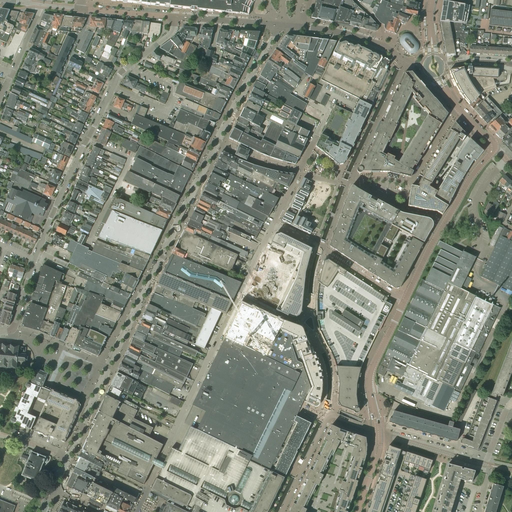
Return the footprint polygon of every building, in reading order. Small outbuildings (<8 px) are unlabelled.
[(170,0),(170,5),(169,6),(192,9),(192,5),(194,6),(195,6),(197,6),(197,7),(197,8),(197,9),(227,13),(227,11),(232,12),(231,13),(238,14),(239,15),(240,15),(240,14),(243,14),(243,12),(247,13),(249,13),(249,12),(250,12),(250,10),(250,9),(251,9),(251,8),(251,7),(251,6),(252,3),(253,4),(253,3),(254,3),(253,2),(254,0),(255,0),(256,0),(255,0),(170,0)] [(317,0),(311,18),(317,19),(321,20),(322,20),(333,22),(334,22),(342,0),(317,0)] [(353,14),(358,6),(357,6),(351,0),(342,0),(334,22),(349,25),(353,14)] [(408,8),(418,10),(419,3),(403,0),(402,6),(408,8)] [(441,12),(440,22),(462,24),(466,24),(468,16),(466,16),(466,14),(468,14),(469,5),(453,3),(443,1),(442,10),(444,10),(444,12),(441,12)] [(417,14),(418,10),(408,8),(402,6),(390,3),(388,2),(387,7),(393,9),(394,10),(397,11),(410,16),(412,14),(416,15),(417,14)] [(392,14),(393,12),(394,10),(393,9),(387,7),(384,7),(379,4),(377,3),(372,11),(375,15),(374,16),(380,23),(384,25),(384,27),(385,28),(386,30),(385,31),(395,34),(396,34),(400,23),(400,21),(392,18),(393,15),(392,14)] [(353,14),(349,25),(359,28),(365,29),(376,32),(377,31),(378,26),(377,25),(370,17),(363,11),(358,6),(353,14)] [(15,22),(19,12),(1,9),(0,10),(0,40),(6,43),(13,26),(7,23),(8,21),(5,20),(6,18),(15,22)] [(410,16),(397,11),(394,10),(393,12),(395,13),(395,14),(397,15),(397,16),(400,17),(400,16),(403,18),(402,19),(407,21),(407,20),(410,16)] [(406,23),(407,21),(402,19),(403,18),(400,16),(400,17),(397,16),(397,15),(395,14),(395,13),(393,12),(392,14),(393,15),(392,18),(400,21),(400,23),(403,24),(405,24),(406,23)] [(16,30),(20,32),(21,29),(28,14),(23,13),(20,23),(19,23),(16,30)] [(32,14),(28,14),(21,29),(20,32),(25,34),(34,14),(32,14)] [(54,16),(43,14),(40,22),(46,25),(44,30),(43,31),(47,32),(49,28),(50,28),(54,16)] [(60,26),(63,16),(54,15),(54,16),(50,28),(49,28),(47,32),(47,33),(50,34),(52,31),(56,33),(57,30),(59,26),(60,26)] [(69,17),(64,17),(61,27),(59,31),(64,32),(64,27),(68,28),(69,17)] [(75,31),(80,32),(80,29),(82,29),(86,19),(74,18),(73,28),(76,29),(75,31)] [(91,18),(90,21),(89,27),(87,26),(77,50),(84,54),(93,34),(95,34),(97,28),(97,23),(96,23),(97,19),(91,18)] [(102,29),(105,29),(106,19),(102,19),(99,34),(98,34),(97,36),(99,37),(101,34),(102,30),(101,30),(102,29)] [(115,20),(107,19),(106,29),(110,29),(105,39),(108,40),(108,41),(111,32),(116,20),(115,20)] [(116,20),(111,32),(108,41),(106,45),(112,47),(113,48),(119,35),(123,24),(122,24),(123,21),(116,20)] [(122,38),(123,39),(126,32),(129,24),(130,22),(125,21),(125,22),(125,24),(123,29),(125,30),(122,38)] [(126,32),(123,39),(126,40),(129,31),(131,32),(141,33),(143,22),(135,21),(134,22),(133,22),(132,22),(131,22),(130,22),(129,24),(126,32)] [(144,35),(148,35),(149,24),(149,23),(143,22),(141,33),(137,43),(138,43),(140,44),(144,35)] [(462,31),(462,24),(440,22),(444,41),(444,42),(445,47),(445,48),(446,52),(446,53),(446,52),(446,56),(447,57),(451,57),(455,56),(464,55),(466,52),(464,50),(466,47),(464,45),(468,39),(469,31),(462,31)] [(161,24),(149,23),(149,24),(148,35),(148,37),(153,38),(153,34),(157,34),(160,35),(161,24)] [(43,31),(44,30),(36,27),(36,28),(35,28),(29,43),(40,47),(42,43),(47,33),(47,32),(43,31)] [(176,36),(184,47),(186,42),(186,39),(185,39),(187,34),(189,35),(190,35),(191,28),(185,27),(183,27),(178,34),(178,35),(176,36)] [(186,42),(184,47),(181,52),(185,54),(190,44),(193,39),(192,39),(193,39),(193,38),(194,38),(194,36),(196,37),(197,28),(191,28),(190,35),(189,35),(187,34),(185,39),(186,39),(186,42)] [(200,50),(201,48),(206,38),(207,29),(201,29),(200,33),(199,37),(200,38),(200,41),(201,41),(200,43),(199,43),(199,46),(197,48),(200,50)] [(207,29),(206,38),(201,48),(207,51),(205,58),(208,59),(211,51),(210,50),(210,51),(209,51),(213,32),(213,30),(213,29),(207,29)] [(227,32),(227,31),(219,30),(216,46),(220,47),(224,39),(227,32)] [(227,31),(227,32),(224,39),(220,47),(225,49),(227,45),(228,45),(229,42),(228,41),(232,34),(232,31),(227,30),(227,31)] [(233,31),(230,42),(236,44),(237,45),(241,32),(233,31)] [(255,46),(257,42),(245,39),(246,36),(242,35),(243,32),(241,31),(241,32),(237,45),(238,45),(244,46),(254,49),(255,46)] [(259,33),(243,32),(242,35),(246,36),(245,39),(257,42),(259,33)] [(47,33),(42,43),(46,45),(51,35),(50,34),(47,33)] [(287,35),(277,48),(294,61),(293,63),(304,71),(307,67),(297,61),(301,50),(297,48),(293,45),(297,37),(294,36),(287,35)] [(417,46),(417,45),(410,37),(409,36),(408,36),(408,35),(407,35),(406,35),(405,35),(404,36),(403,36),(403,37),(402,37),(402,38),(401,39),(401,40),(401,41),(401,42),(402,43),(408,50),(408,51),(409,52),(410,52),(412,52),(413,52),(414,52),(415,51),(416,50),(417,49),(417,48),(417,47),(417,46)] [(74,40),(67,36),(52,70),(59,74),(74,40)] [(96,48),(100,38),(99,37),(97,36),(96,36),(91,46),(96,48)] [(170,40),(181,52),(184,47),(176,36),(170,40)] [(297,37),(293,45),(297,48),(301,50),(297,61),(307,67),(310,60),(306,59),(305,59),(305,51),(307,51),(307,52),(311,38),(307,38),(297,37)] [(306,59),(310,60),(312,56),(315,48),(318,39),(312,38),(311,38),(307,52),(307,55),(306,59)] [(304,71),(304,72),(312,77),(315,71),(316,68),(317,66),(320,60),(316,58),(315,58),(320,47),(323,40),(319,39),(318,39),(315,48),(312,56),(310,60),(307,67),(304,71)] [(185,54),(181,52),(170,40),(160,48),(178,58),(183,61),(184,58),(186,54),(185,54)] [(320,47),(315,58),(316,58),(317,56),(320,57),(328,41),(328,40),(327,40),(324,40),(323,40),(320,47)] [(317,66),(316,68),(322,71),(323,71),(324,68),(327,62),(337,42),(329,40),(329,42),(322,58),(321,58),(320,60),(317,66)] [(230,42),(229,42),(228,45),(235,48),(234,49),(237,51),(242,53),(250,57),(254,49),(244,46),(238,45),(237,45),(236,44),(230,42)] [(328,66),(321,80),(361,100),(365,93),(371,83),(384,59),(382,58),(382,57),(375,53),(373,54),(371,53),(370,51),(364,48),(362,48),(357,45),(355,46),(351,44),(350,45),(344,42),(343,43),(342,42),(342,44),(338,42),(327,66),(328,66)] [(179,69),(185,71),(197,47),(191,44),(186,54),(184,58),(183,61),(178,58),(177,61),(174,67),(179,69)] [(106,45),(104,49),(104,51),(110,54),(111,51),(110,51),(112,47),(106,45)] [(235,48),(228,45),(227,45),(225,49),(224,51),(231,54),(232,54),(237,57),(240,59),(248,62),(250,57),(242,53),(237,51),(234,49),(235,48)] [(28,54),(29,54),(40,59),(44,61),(45,57),(46,55),(31,48),(28,54)] [(108,60),(111,62),(115,55),(118,50),(114,48),(110,55),(111,55),(108,60)] [(275,50),(272,55),(285,63),(284,64),(285,65),(284,67),(288,70),(300,80),(304,72),(304,71),(293,63),(294,61),(277,48),(275,50)] [(156,51),(151,54),(154,59),(174,67),(177,61),(158,53),(156,51)] [(240,66),(245,67),(247,64),(248,62),(240,59),(237,57),(232,54),(231,54),(224,51),(220,58),(221,59),(239,67),(240,66)] [(56,61),(57,57),(48,53),(47,57),(56,61)] [(26,59),(38,64),(40,59),(29,54),(28,56),(27,56),(26,59)] [(272,55),(270,59),(284,67),(285,65),(284,64),(285,63),(272,55)] [(45,57),(44,61),(43,62),(49,65),(52,60),(45,57)] [(71,58),(68,65),(80,70),(83,63),(71,58)] [(365,93),(361,100),(371,105),(375,97),(377,93),(378,93),(378,92),(378,91),(378,89),(386,73),(385,73),(386,69),(387,70),(387,69),(386,66),(389,61),(385,58),(384,58),(384,59),(371,83),(365,93)] [(37,66),(38,64),(26,59),(25,61),(25,63),(32,66),(35,68),(36,65),(37,66)] [(238,80),(242,73),(240,72),(219,63),(219,64),(208,59),(206,64),(219,70),(227,74),(231,76),(238,80)] [(221,59),(219,63),(240,72),(242,73),(244,70),(245,67),(240,66),(239,67),(221,59)] [(270,59),(265,67),(277,75),(294,88),(295,89),(300,80),(288,70),(284,67),(270,59)] [(111,70),(105,66),(105,65),(100,62),(98,65),(97,65),(96,67),(97,68),(101,70),(101,69),(105,71),(104,72),(109,74),(110,72),(111,73),(112,70),(111,70)] [(23,66),(22,69),(26,70),(26,71),(30,73),(32,70),(31,70),(32,66),(25,63),(25,64),(24,64),(23,65),(23,66)] [(218,78),(219,78),(223,81),(235,86),(237,82),(238,80),(231,76),(227,74),(219,70),(206,64),(203,70),(212,75),(218,78)] [(265,67),(263,71),(277,81),(278,81),(292,91),(294,88),(277,75),(265,67)] [(464,67),(457,69),(457,70),(456,71),(454,73),(453,75),(453,77),(453,80),(456,86),(460,93),(467,102),(468,101),(470,105),(482,93),(496,88),(493,79),(497,79),(498,69),(468,67),(468,68),(465,70),(464,67)] [(105,76),(107,78),(109,74),(104,72),(105,71),(101,69),(101,70),(97,68),(95,71),(99,73),(98,76),(104,79),(105,76)] [(200,77),(185,71),(179,69),(177,75),(202,84),(204,79),(200,77)] [(29,74),(21,70),(18,77),(26,80),(29,74)] [(209,81),(212,75),(203,70),(202,70),(200,77),(204,79),(209,81)] [(263,71),(260,76),(269,82),(270,82),(275,85),(277,87),(290,94),(292,91),(278,81),(277,81),(263,71)] [(90,72),(88,75),(104,83),(106,81),(90,72)] [(359,168),(359,170),(360,172),(362,172),(389,172),(407,177),(412,175),(413,172),(412,171),(415,166),(416,166),(448,114),(412,72),(404,73),(359,167),(359,168)] [(216,83),(218,78),(212,75),(209,81),(216,83)] [(50,83),(53,84),(56,86),(59,79),(55,76),(54,76),(50,83)] [(260,76),(257,82),(275,92),(299,105),(304,109),(307,104),(290,94),(277,87),(275,85),(270,82),(269,82),(260,76)] [(127,77),(125,81),(136,86),(139,87),(142,88),(146,90),(147,88),(136,83),(137,81),(127,77)] [(27,86),(29,83),(18,78),(15,84),(23,88),(24,85),(27,86)] [(231,88),(233,89),(235,86),(223,81),(219,78),(218,80),(219,81),(218,83),(231,88)] [(95,83),(94,85),(101,89),(103,86),(102,86),(103,84),(93,79),(91,81),(95,83)] [(230,89),(216,83),(209,81),(204,79),(202,84),(208,87),(214,89),(217,90),(217,89),(230,96),(233,90),(230,89)] [(74,85),(77,86),(85,90),(87,87),(76,81),(74,85)] [(136,86),(125,81),(124,84),(144,93),(146,90),(142,88),(139,87),(136,86)] [(226,103),(226,102),(213,96),(208,93),(180,82),(179,84),(175,93),(181,96),(182,96),(221,114),(221,112),(223,109),(224,108),(224,107),(226,103)] [(257,82),(254,88),(263,93),(267,95),(270,96),(277,100),(299,112),(302,113),(304,109),(299,105),(275,92),(257,82)] [(309,84),(303,96),(309,99),(315,87),(309,84)] [(314,101),(321,87),(317,84),(309,99),(314,101)] [(101,89),(94,85),(92,88),(89,86),(88,89),(98,94),(99,91),(100,92),(101,89)] [(21,90),(14,87),(11,92),(24,98),(47,108),(50,102),(22,89),(21,90)] [(213,96),(226,102),(230,96),(217,89),(217,90),(214,89),(208,87),(209,90),(208,93),(213,96)] [(252,91),(251,94),(269,102),(269,103),(274,105),(282,109),(282,110),(296,117),(300,118),(302,113),(299,112),(277,100),(270,96),(267,95),(263,93),(254,88),(254,89),(253,89),(252,90),(252,91)] [(84,94),(85,94),(84,96),(95,102),(97,98),(91,94),(88,93),(85,93),(84,94)] [(484,95),(482,93),(470,106),(474,110),(485,98),(483,96),(484,95)] [(18,97),(11,94),(8,100),(18,104),(20,105),(29,109),(31,106),(24,103),(17,100),(18,97)] [(251,94),(248,100),(266,109),(266,110),(287,121),(296,125),(300,118),(296,117),(282,110),(282,109),(274,105),(269,103),(269,102),(251,94)] [(319,104),(324,107),(329,97),(324,94),(319,104)] [(84,101),(93,106),(95,102),(84,96),(83,98),(85,99),(84,101)] [(114,105),(114,107),(121,110),(122,108),(126,109),(130,111),(132,106),(124,103),(125,101),(117,98),(117,100),(116,99),(114,105)] [(493,110),(496,107),(487,98),(474,110),(482,118),(487,115),(493,110)] [(219,117),(220,115),(208,110),(208,109),(185,99),(182,105),(191,109),(202,113),(217,120),(219,117)] [(16,109),(17,107),(19,108),(20,105),(18,104),(13,102),(8,100),(6,106),(13,109),(14,108),(16,109)] [(347,158),(351,150),(372,106),(359,100),(359,101),(357,105),(354,110),(353,114),(352,113),(335,105),(316,147),(339,165),(344,164),(347,158)] [(79,104),(91,110),(93,106),(84,101),(83,103),(80,101),(79,104)] [(248,101),(244,108),(256,114),(264,118),(265,118),(271,121),(271,122),(284,128),(288,130),(303,138),(306,139),(309,132),(296,126),(296,125),(287,121),(266,110),(265,110),(248,101)] [(80,109),(83,111),(89,114),(91,110),(79,104),(78,105),(81,107),(80,109)] [(182,105),(182,106),(180,110),(185,112),(195,116),(203,119),(215,124),(217,120),(202,113),(191,109),(182,105)] [(137,115),(144,118),(148,109),(141,106),(141,107),(138,115),(137,115)] [(43,107),(40,113),(46,115),(48,110),(43,107)] [(5,108),(3,114),(10,117),(11,114),(16,116),(15,118),(26,122),(27,118),(17,113),(8,109),(5,108)] [(242,113),(240,117),(252,123),(259,127),(261,123),(264,118),(256,114),(244,108),(242,113)] [(17,113),(27,118),(30,119),(31,115),(25,112),(19,110),(17,113)] [(87,116),(88,114),(79,110),(78,113),(71,110),(70,111),(72,112),(74,113),(87,119),(88,116),(87,116)] [(214,126),(215,124),(203,119),(195,116),(185,112),(180,110),(178,115),(185,117),(199,123),(213,129),(213,127),(214,126)] [(482,118),(487,124),(491,120),(493,121),(501,113),(500,112),(497,114),(493,110),(487,115),(482,118)] [(78,120),(84,123),(85,121),(85,122),(87,119),(74,113),(72,112),(70,115),(76,117),(75,118),(78,120)] [(3,114),(1,119),(12,124),(14,119),(10,117),(3,114)] [(107,118),(121,125),(122,123),(132,128),(133,125),(131,125),(109,114),(107,118)] [(135,114),(132,123),(131,125),(133,125),(143,130),(148,132),(168,141),(179,147),(180,147),(188,151),(190,147),(201,152),(205,144),(205,142),(202,141),(194,137),(193,138),(185,134),(185,135),(173,130),(144,118),(137,115),(138,115),(135,114)] [(502,114),(500,116),(489,126),(493,131),(496,128),(495,127),(503,120),(505,118),(502,114)] [(169,126),(174,129),(176,122),(184,125),(185,124),(187,125),(188,124),(202,130),(203,131),(210,134),(213,129),(199,123),(185,117),(178,115),(176,119),(173,118),(169,126)] [(263,130),(264,129),(259,127),(252,123),(240,117),(237,122),(261,134),(263,130)] [(510,121),(509,120),(507,118),(504,121),(503,120),(495,127),(496,128),(493,131),(495,133),(505,125),(506,123),(507,124),(510,121)] [(105,121),(104,124),(122,132),(123,130),(117,127),(118,125),(114,123),(107,120),(106,122),(105,121)] [(204,140),(207,142),(210,135),(210,134),(203,131),(202,130),(188,124),(187,125),(185,124),(184,125),(176,122),(174,129),(173,130),(185,135),(185,134),(186,133),(204,140)] [(234,129),(229,138),(259,153),(270,157),(287,163),(296,165),(296,164),(298,159),(274,148),(280,136),(284,128),(271,122),(264,136),(262,140),(261,142),(234,128),(234,129)] [(234,128),(261,142),(262,140),(264,136),(261,134),(237,122),(234,128)] [(411,186),(408,206),(414,207),(424,210),(437,211),(442,215),(448,206),(458,186),(473,161),(475,162),(483,152),(483,151),(470,139),(461,152),(455,163),(456,164),(454,166),(453,166),(437,192),(429,187),(430,184),(431,184),(435,178),(436,178),(455,147),(454,147),(455,146),(459,148),(463,142),(466,137),(467,135),(455,122),(425,170),(421,179),(417,187),(411,186)] [(73,131),(79,134),(80,133),(81,132),(81,131),(81,129),(69,124),(68,123),(67,125),(67,126),(69,127),(69,126),(71,127),(70,129),(73,131)] [(501,139),(505,135),(505,134),(509,129),(506,126),(507,124),(506,123),(505,125),(495,133),(501,139)] [(121,135),(122,132),(104,124),(103,126),(104,126),(103,128),(110,132),(111,129),(121,135)] [(109,137),(111,132),(102,128),(100,132),(104,134),(109,137)] [(280,136),(274,148),(298,159),(299,159),(299,158),(305,147),(305,146),(308,140),(306,139),(303,138),(288,130),(284,128),(280,136)] [(63,134),(65,135),(77,140),(77,138),(78,139),(79,136),(78,136),(79,136),(65,129),(64,132),(63,134)] [(100,132),(98,137),(107,141),(109,137),(104,134),(100,132)] [(511,132),(503,141),(509,147),(511,150),(511,132)] [(35,134),(32,139),(33,139),(32,142),(37,144),(46,148),(48,149),(50,146),(52,142),(35,134)] [(68,142),(74,145),(75,144),(76,143),(76,142),(77,140),(65,135),(64,136),(69,139),(68,142)] [(107,141),(98,137),(96,141),(104,146),(107,141)] [(132,137),(130,142),(136,145),(139,140),(132,137)] [(143,147),(146,140),(141,138),(138,144),(143,147)] [(121,147),(135,153),(138,146),(137,145),(136,145),(130,142),(124,139),(121,147)] [(143,147),(189,170),(192,171),(196,162),(165,147),(151,140),(150,142),(146,140),(143,147)] [(62,144),(64,145),(62,148),(71,152),(74,147),(65,143),(63,142),(62,144)] [(165,147),(166,147),(196,162),(199,156),(188,151),(180,147),(179,147),(178,148),(174,147),(174,145),(167,142),(165,147)] [(92,151),(103,155),(104,151),(94,146),(92,151)] [(166,190),(180,196),(186,183),(191,172),(189,171),(155,155),(155,154),(140,146),(136,154),(134,158),(133,160),(135,161),(134,163),(130,173),(166,190)] [(239,146),(237,150),(239,151),(236,156),(247,161),(249,157),(248,156),(250,151),(239,146)] [(188,151),(199,156),(201,152),(190,147),(188,151)] [(58,152),(60,153),(69,157),(71,152),(62,148),(61,151),(59,151),(58,152)] [(90,155),(97,158),(97,156),(107,160),(108,158),(103,155),(92,151),(90,155)] [(222,151),(218,161),(252,178),(274,190),(275,190),(279,192),(280,193),(281,191),(279,190),(276,188),(277,186),(281,187),(282,187),(283,185),(237,163),(239,159),(223,151),(222,151)] [(52,161),(65,167),(69,158),(58,154),(55,160),(53,159),(52,161)] [(112,154),(109,159),(124,165),(126,160),(112,154)] [(97,158),(90,155),(88,159),(99,163),(101,164),(103,160),(99,158),(97,158)] [(99,163),(88,159),(86,163),(96,167),(97,168),(99,163)] [(239,159),(237,163),(283,185),(288,188),(295,174),(278,172),(266,169),(253,165),(239,160),(239,159)] [(56,168),(63,171),(65,167),(52,161),(51,163),(57,166),(56,168)] [(216,164),(215,167),(224,171),(237,178),(237,177),(242,180),(243,176),(247,178),(245,182),(249,184),(252,178),(218,161),(216,164)] [(96,169),(96,167),(86,163),(85,167),(98,173),(99,171),(96,169)] [(92,175),(93,173),(99,176),(100,174),(98,173),(85,167),(83,171),(92,175)] [(215,167),(212,173),(221,177),(230,181),(228,185),(230,186),(231,187),(248,195),(264,203),(274,208),(279,198),(272,195),(269,194),(249,184),(245,182),(242,180),(237,177),(237,178),(224,171),(215,167)] [(20,169),(17,176),(31,182),(33,179),(35,180),(36,177),(20,169)] [(49,171),(48,174),(59,179),(60,176),(61,176),(61,175),(61,174),(61,173),(55,170),(53,169),(51,172),(49,171)] [(92,175),(83,171),(81,175),(90,179),(95,181),(96,179),(91,177),(92,175)] [(166,190),(130,173),(128,172),(123,182),(125,183),(134,186),(134,187),(152,194),(162,198),(163,198),(163,197),(177,203),(179,198),(180,196),(166,190)] [(208,182),(225,190),(233,195),(235,196),(238,198),(239,196),(246,200),(248,195),(231,187),(230,186),(228,185),(230,181),(221,177),(212,173),(210,178),(208,182)] [(47,180),(50,182),(56,184),(57,183),(58,182),(58,181),(59,179),(48,174),(47,176),(49,177),(47,180)] [(81,175),(79,179),(88,183),(89,181),(91,182),(91,183),(96,185),(97,182),(95,181),(90,179),(81,175)] [(28,190),(31,182),(17,176),(14,183),(28,190)] [(500,185),(501,187),(508,179),(504,176),(501,179),(499,182),(501,184),(500,185)] [(252,178),(249,184),(269,194),(272,195),(275,190),(274,190),(252,178)] [(303,178),(282,221),(310,235),(314,227),(311,225),(311,224),(306,221),(307,220),(303,218),(302,218),(302,219),(297,216),(302,207),(304,202),(303,201),(305,196),(307,197),(309,192),(308,192),(310,187),(309,186),(311,182),(304,178),(303,178)] [(511,182),(508,179),(501,187),(503,189),(504,187),(507,189),(511,183),(511,182)] [(109,194),(103,191),(82,182),(79,180),(77,183),(74,188),(83,192),(83,193),(105,203),(105,204),(109,194)] [(112,189),(113,186),(114,185),(105,181),(103,185),(112,189)] [(206,186),(206,187),(218,192),(222,195),(223,194),(231,198),(233,195),(225,190),(208,182),(206,186)] [(40,183),(38,186),(39,186),(53,193),(53,191),(54,191),(55,189),(54,188),(55,188),(48,185),(47,186),(42,184),(40,183)] [(125,183),(122,189),(131,193),(134,187),(134,186),(125,183)] [(43,194),(51,197),(52,196),(52,195),(52,194),(53,193),(39,186),(38,186),(37,189),(44,192),(43,194)] [(112,189),(105,186),(103,191),(109,194),(112,189)] [(336,229),(329,246),(347,258),(372,274),(395,289),(400,287),(406,276),(408,273),(409,272),(412,265),(415,258),(423,244),(421,243),(422,242),(424,243),(429,233),(431,230),(432,229),(432,228),(432,227),(432,226),(432,225),(432,224),(431,223),(430,222),(430,221),(429,221),(428,220),(427,220),(404,214),(403,213),(402,213),(401,213),(400,213),(399,212),(387,205),(378,200),(369,196),(357,189),(354,187),(354,186),(353,186),(352,186),(351,187),(351,188),(347,197),(338,222),(336,229)] [(204,191),(203,191),(203,193),(262,222),(263,223),(266,217),(268,218),(268,217),(247,206),(237,201),(233,199),(231,198),(223,194),(222,195),(218,192),(206,187),(204,187),(205,188),(204,191)] [(32,212),(42,217),(48,202),(23,191),(22,193),(11,189),(5,201),(8,202),(16,206),(13,213),(14,214),(13,215),(30,222),(32,217),(30,216),(32,212)] [(103,207),(105,203),(83,193),(82,195),(80,194),(80,192),(74,190),(73,193),(74,194),(72,199),(79,203),(81,199),(83,200),(83,199),(103,207)] [(202,194),(201,198),(213,204),(247,221),(261,228),(261,227),(260,227),(262,222),(203,193),(202,194)] [(152,195),(150,199),(174,209),(176,204),(173,203),(163,199),(162,200),(152,195)] [(238,198),(237,201),(247,206),(268,217),(269,215),(267,215),(271,207),(273,208),(274,208),(264,203),(248,195),(246,200),(239,196),(238,198)] [(165,225),(166,224),(168,220),(149,212),(144,210),(141,209),(114,197),(108,209),(117,213),(152,227),(160,230),(163,231),(163,230),(165,225)] [(168,220),(172,213),(158,207),(148,202),(148,201),(150,198),(146,197),(141,209),(144,210),(149,212),(168,220)] [(198,203),(209,209),(219,214),(258,233),(258,232),(260,228),(261,228),(247,221),(213,204),(201,198),(200,198),(200,199),(198,203)] [(172,213),(174,209),(150,199),(149,201),(148,201),(148,202),(158,207),(172,213)] [(68,203),(67,205),(76,209),(82,211),(82,210),(81,209),(82,207),(78,205),(74,203),(74,204),(69,202),(69,203),(68,203)] [(194,211),(194,212),(204,217),(209,219),(216,222),(225,226),(227,227),(251,238),(255,240),(256,238),(258,233),(219,214),(209,209),(198,203),(197,205),(194,211)] [(76,209),(67,205),(66,208),(67,208),(66,209),(71,211),(71,212),(75,214),(75,211),(80,214),(80,215),(83,216),(85,213),(82,211),(76,209)] [(87,214),(89,215),(96,218),(98,213),(90,209),(87,214)] [(108,209),(102,223),(105,224),(140,239),(143,240),(144,241),(156,245),(157,241),(162,232),(163,231),(160,230),(152,227),(117,213),(114,212),(108,209)] [(66,214),(65,213),(64,214),(63,215),(62,217),(70,220),(72,221),(74,219),(77,220),(77,219),(80,221),(82,218),(73,214),(73,215),(67,212),(66,214)] [(191,219),(190,220),(201,224),(222,234),(223,234),(224,232),(220,230),(220,228),(223,229),(225,226),(216,222),(209,219),(204,217),(194,212),(190,219),(191,219)] [(501,212),(497,219),(503,222),(506,215),(501,212)] [(96,218),(89,215),(86,220),(94,223),(96,218)] [(72,225),(69,223),(70,220),(62,217),(61,219),(61,221),(63,222),(62,223),(68,226),(68,227),(72,229),(75,230),(76,228),(73,227),(71,226),(72,225)] [(187,225),(207,233),(211,235),(216,238),(217,237),(220,238),(222,234),(201,224),(190,220),(190,219),(187,225)] [(87,221),(87,222),(86,225),(85,227),(90,230),(91,228),(93,224),(87,221)] [(13,234),(16,226),(14,225),(15,224),(11,222),(11,224),(8,223),(5,230),(13,234)] [(156,245),(144,241),(143,240),(140,239),(139,238),(105,224),(102,223),(98,230),(95,237),(106,241),(107,239),(151,256),(152,252),(156,245)] [(57,228),(56,230),(57,231),(65,234),(66,231),(72,234),(74,231),(68,228),(60,224),(58,228),(57,228)] [(185,230),(184,230),(194,235),(197,237),(208,241),(216,245),(238,255),(245,258),(246,257),(245,256),(246,254),(247,253),(248,253),(245,251),(211,235),(207,233),(187,225),(186,225),(186,226),(187,226),(185,230)] [(21,238),(25,230),(22,229),(23,227),(20,226),(19,228),(16,226),(13,234),(21,238)] [(225,226),(223,229),(249,242),(251,238),(227,227),(225,226)] [(498,226),(489,245),(494,247),(503,228),(498,226)] [(85,227),(82,233),(87,236),(90,230),(85,227)] [(25,230),(21,238),(30,242),(33,234),(31,233),(31,231),(28,230),(27,231),(25,230)] [(184,230),(180,239),(223,259),(234,263),(236,260),(236,259),(238,255),(216,245),(208,241),(197,237),(194,235),(184,230)] [(80,236),(77,242),(83,245),(87,236),(82,233),(81,234),(80,236)] [(30,242),(35,244),(39,236),(38,236),(39,235),(38,234),(37,236),(33,234),(30,242)] [(275,236),(271,243),(284,249),(285,245),(287,246),(292,249),(294,249),(299,252),(300,253),(302,254),(301,258),(296,276),(279,311),(280,312),(281,312),(284,314),(292,318),(296,318),(299,316),(301,313),(301,312),(302,311),(302,306),(302,304),(303,300),(303,298),(303,293),(304,292),(304,287),(304,286),(305,279),(305,277),(306,273),(307,266),(308,265),(309,260),(311,254),(311,252),(312,249),(302,244),(300,243),(294,240),(290,238),(289,238),(281,234),(275,236)] [(53,237),(52,239),(64,244),(63,247),(67,248),(69,244),(65,242),(61,240),(62,238),(55,235),(54,237),(53,237)] [(502,237),(500,236),(480,277),(511,291),(511,241),(509,240),(506,239),(502,237)] [(66,251),(67,248),(63,247),(64,244),(52,239),(51,241),(52,241),(51,244),(66,251)] [(180,239),(175,248),(190,255),(204,261),(231,271),(234,263),(223,259),(180,239)] [(117,269),(120,264),(92,252),(91,255),(87,254),(88,250),(89,249),(71,240),(69,244),(67,248),(66,251),(73,254),(69,263),(80,268),(82,264),(110,278),(113,272),(119,275),(121,271),(117,269)] [(94,246),(92,252),(120,264),(120,263),(142,272),(148,261),(117,249),(97,240),(94,246)] [(387,352),(377,373),(384,377),(386,371),(393,375),(394,373),(405,378),(402,384),(400,383),(401,382),(397,380),(394,388),(444,412),(455,389),(460,392),(472,367),(470,366),(476,353),(478,354),(498,313),(498,314),(501,308),(461,289),(462,286),(467,288),(469,283),(465,280),(476,258),(470,255),(458,249),(454,247),(441,241),(440,240),(436,246),(441,249),(425,281),(422,280),(396,333),(387,352)] [(117,249),(148,261),(150,256),(140,252),(136,251),(133,250),(129,248),(125,247),(119,245),(117,249)] [(270,245),(246,296),(276,310),(277,308),(284,294),(270,287),(286,253),(270,245)] [(175,248),(172,254),(180,258),(181,258),(181,257),(202,266),(204,261),(190,255),(175,248)] [(431,249),(422,268),(430,272),(438,253),(431,249)] [(164,272),(163,272),(175,277),(232,301),(234,298),(235,295),(236,294),(237,291),(241,283),(202,266),(181,257),(181,258),(180,258),(172,254),(172,255),(171,257),(170,259),(169,260),(171,261),(169,265),(167,264),(164,272)] [(67,268),(69,263),(55,257),(53,261),(67,268)] [(318,292),(317,301),(317,310),(317,313),(317,315),(317,320),(320,331),(326,345),(331,352),(334,360),(336,366),(336,368),(339,383),(339,394),(338,402),(341,407),(354,411),(354,412),(355,413),(356,413),(357,413),(358,413),(359,412),(359,411),(359,409),(358,408),(356,395),(357,384),(360,372),(361,368),(364,360),(376,336),(378,331),(379,331),(392,305),(386,302),(388,299),(346,272),(328,260),(324,261),(324,262),(323,266),(321,274),(319,283),(318,292)] [(138,280),(142,272),(120,263),(120,264),(117,269),(121,271),(126,273),(129,275),(138,280)] [(133,290),(133,289),(126,286),(121,283),(110,278),(82,264),(80,268),(79,269),(85,272),(84,273),(92,277),(119,290),(131,295),(133,290)] [(22,279),(25,269),(22,268),(23,266),(21,265),(17,275),(16,277),(22,279)] [(33,293),(31,301),(38,303),(39,302),(41,303),(41,304),(46,306),(51,293),(55,281),(59,283),(59,282),(62,283),(64,276),(62,275),(62,274),(47,266),(43,265),(39,276),(41,277),(39,285),(34,283),(32,291),(35,292),(34,293),(33,293)] [(126,273),(121,271),(119,275),(113,272),(110,278),(121,283),(126,286),(133,289),(138,280),(129,275),(126,273)] [(163,272),(157,286),(195,302),(209,307),(211,308),(216,311),(221,313),(226,315),(226,314),(225,313),(226,310),(228,309),(227,308),(229,304),(231,304),(231,302),(232,302),(232,301),(175,277),(163,272)] [(129,298),(131,295),(119,290),(92,277),(91,278),(80,273),(78,277),(87,281),(108,290),(108,289),(129,298)] [(284,294),(277,308),(280,309),(294,280),(293,279),(292,281),(291,280),(284,294)] [(124,306),(129,298),(108,289),(108,290),(87,281),(83,290),(89,292),(104,297),(124,306)] [(47,309),(39,331),(49,336),(56,317),(59,308),(59,307),(67,286),(57,282),(47,309)] [(154,293),(163,297),(163,296),(177,302),(193,308),(195,302),(157,286),(154,292),(154,293)] [(2,312),(0,316),(0,325),(3,326),(3,324),(8,325),(9,325),(12,315),(11,315),(16,300),(15,300),(17,295),(8,292),(7,297),(4,296),(2,297),(1,300),(2,301),(5,302),(2,312)] [(93,320),(96,314),(101,304),(104,297),(89,292),(81,308),(64,342),(74,346),(88,318),(93,320)] [(149,304),(170,314),(196,326),(201,316),(204,317),(205,318),(206,318),(205,317),(206,314),(193,308),(177,302),(163,296),(163,297),(154,293),(149,304)] [(124,306),(104,297),(101,304),(121,312),(124,306)] [(39,331),(47,309),(31,303),(29,307),(28,307),(22,326),(32,329),(32,330),(32,329),(39,331)] [(121,312),(101,304),(96,314),(116,323),(117,320),(118,319),(121,313),(121,312)] [(149,304),(147,309),(168,319),(189,329),(198,333),(200,328),(196,326),(170,314),(149,304)] [(241,305),(226,337),(294,370),(303,367),(302,364),(297,361),(292,346),(292,347),(291,344),(293,344),(292,341),(293,341),(303,337),(304,337),(303,332),(299,328),(290,325),(290,323),(284,321),(283,323),(253,308),(253,309),(242,304),(241,305)] [(59,340),(64,342),(81,308),(74,305),(72,311),(67,322),(59,340)] [(55,338),(59,327),(66,310),(59,307),(59,308),(56,317),(49,336),(49,335),(50,336),(51,336),(53,337),(54,338),(55,338)] [(196,339),(194,344),(202,348),(204,349),(207,344),(209,338),(211,333),(217,322),(221,313),(216,311),(211,308),(209,307),(206,314),(205,317),(206,318),(205,318),(204,317),(201,316),(196,326),(200,328),(198,333),(195,338),(196,339)] [(144,314),(163,323),(165,324),(186,334),(195,338),(198,333),(189,329),(168,319),(147,309),(144,314)] [(93,320),(89,328),(104,334),(105,334),(109,337),(113,329),(113,328),(115,323),(116,323),(96,314),(93,320)] [(141,320),(161,329),(181,338),(184,340),(186,334),(165,324),(163,323),(144,314),(141,320)] [(74,346),(80,348),(85,338),(89,328),(93,320),(88,318),(74,346)] [(141,320),(139,325),(173,340),(174,338),(180,341),(181,338),(161,329),(141,320)] [(55,338),(59,340),(67,322),(64,321),(61,328),(59,327),(55,338)] [(139,325),(137,331),(142,333),(169,345),(182,351),(195,357),(198,351),(173,340),(139,325)] [(94,340),(94,342),(102,346),(103,346),(106,339),(107,337),(99,333),(90,330),(87,337),(94,340)] [(134,337),(144,342),(145,343),(179,358),(182,351),(169,345),(142,333),(137,331),(136,331),(134,337)] [(132,341),(131,344),(141,348),(154,354),(157,356),(154,361),(187,377),(189,371),(193,364),(179,358),(145,343),(144,342),(134,337),(133,339),(132,341)] [(195,400),(194,401),(195,401),(197,402),(198,401),(199,400),(209,405),(197,430),(202,432),(222,442),(227,444),(238,449),(247,454),(251,456),(286,382),(283,376),(257,363),(252,349),(226,337),(225,337),(225,338),(221,346),(221,347),(217,355),(216,356),(212,364),(212,365),(208,373),(208,374),(204,382),(203,382),(203,383),(199,391),(199,392),(195,400)] [(98,357),(101,350),(102,346),(94,342),(85,338),(80,348),(98,357)] [(294,346),(298,358),(303,356),(313,387),(305,402),(314,407),(315,407),(316,407),(317,407),(317,406),(318,406),(319,405),(319,404),(321,395),(322,392),(322,383),(320,370),(316,358),(307,341),(294,346)] [(24,363),(25,363),(25,362),(27,361),(28,361),(28,360),(27,360),(28,357),(28,356),(27,356),(26,354),(26,353),(25,354),(25,353),(26,348),(20,347),(20,348),(19,348),(19,346),(11,345),(11,342),(7,342),(7,344),(3,344),(3,343),(2,343),(2,344),(0,343),(0,368),(0,367),(4,368),(3,370),(8,371),(8,368),(16,369),(17,364),(17,362),(20,362),(20,363),(21,363),(21,362),(24,362),(24,363)] [(494,397),(493,399),(497,401),(499,396),(502,397),(511,371),(511,343),(493,393),(492,393),(490,396),(494,397)] [(128,348),(128,349),(154,361),(157,356),(154,354),(141,348),(131,344),(130,344),(128,348)] [(125,355),(137,360),(150,367),(155,370),(184,384),(187,377),(154,361),(128,349),(125,355)] [(295,379),(292,369),(252,349),(257,363),(283,376),(286,382),(251,456),(249,460),(256,464),(280,411),(284,409),(296,415),(297,415),(298,412),(300,409),(287,402),(285,399),(295,379)] [(125,355),(123,359),(174,385),(181,389),(184,384),(155,370),(150,367),(137,360),(125,355)] [(123,360),(121,363),(129,367),(133,369),(134,371),(136,372),(146,377),(165,387),(172,390),(174,385),(134,365),(123,359),(123,360)] [(118,369),(119,370),(123,372),(138,380),(138,379),(149,385),(150,385),(154,387),(169,395),(172,390),(165,387),(146,377),(136,372),(134,371),(133,369),(129,367),(121,363),(118,369)] [(75,369),(93,374),(94,369),(77,364),(75,369)] [(295,379),(285,399),(287,402),(300,409),(300,407),(310,387),(303,365),(292,369),(295,379)] [(42,387),(43,386),(48,374),(43,372),(41,371),(37,369),(31,383),(42,387)] [(112,384),(110,386),(125,394),(126,394),(127,395),(128,395),(133,398),(139,401),(140,401),(140,400),(147,387),(122,374),(122,375),(117,373),(112,384)] [(42,387),(31,383),(29,382),(29,383),(26,383),(26,386),(26,388),(27,388),(25,393),(24,392),(25,393),(23,398),(22,397),(21,400),(19,403),(15,412),(17,413),(15,418),(14,417),(12,418),(11,420),(12,422),(14,423),(16,422),(21,424),(21,425),(22,424),(26,426),(26,427),(31,430),(36,417),(28,414),(35,397),(37,398),(38,398),(39,394),(42,387)] [(54,438),(65,442),(82,402),(51,389),(51,390),(46,388),(46,387),(43,386),(42,387),(39,394),(38,398),(37,398),(31,412),(40,416),(34,431),(50,438),(51,435),(55,436),(54,438)] [(110,386),(108,391),(126,400),(128,395),(127,395),(126,394),(125,394),(110,386)] [(150,389),(141,408),(148,411),(157,392),(150,389)] [(106,395),(136,410),(138,406),(126,400),(108,391),(106,395)] [(106,395),(98,411),(99,411),(149,437),(153,428),(134,418),(137,411),(136,410),(106,395)] [(497,401),(493,399),(483,396),(466,439),(463,438),(461,443),(478,450),(497,401)] [(165,397),(158,412),(159,413),(158,416),(168,421),(169,418),(170,418),(178,403),(177,403),(178,403),(165,397)] [(280,411),(256,464),(269,470),(278,452),(281,447),(282,446),(284,441),(293,423),(296,416),(296,415),(284,409),(280,411)] [(119,467),(117,472),(127,477),(131,469),(147,477),(151,468),(152,468),(153,465),(155,461),(156,459),(157,456),(159,452),(160,452),(163,445),(149,437),(99,411),(98,413),(97,413),(92,424),(95,425),(92,430),(91,431),(91,433),(88,437),(83,448),(82,450),(93,455),(93,454),(97,457),(119,467)] [(453,423),(449,422),(448,426),(446,426),(443,425),(439,424),(436,423),(433,422),(430,421),(426,420),(422,419),(418,418),(414,417),(410,416),(406,415),(401,413),(394,411),(390,423),(457,441),(460,430),(452,428),(453,423)] [(294,424),(271,471),(286,479),(311,422),(309,421),(297,415),(296,415),(296,416),(293,423),(294,424)] [(366,450),(366,444),(366,438),(340,429),(331,425),(289,511),(347,511),(358,481),(363,465),(365,461),(366,450)] [(380,511),(384,502),(384,501),(395,469),(395,468),(395,467),(396,464),(399,454),(401,455),(402,455),(405,456),(405,455),(406,452),(403,452),(401,451),(401,450),(400,450),(397,449),(391,447),(390,446),(389,446),(388,446),(388,447),(388,448),(387,451),(386,454),(384,460),(385,460),(384,463),(383,463),(382,467),(381,470),(380,471),(380,473),(375,488),(374,490),(374,491),(373,494),(370,502),(368,508),(366,511),(380,511)] [(260,511),(261,510),(265,511),(269,511),(286,479),(271,471),(269,470),(256,464),(249,460),(251,456),(247,454),(238,449),(235,455),(228,451),(227,452),(220,467),(218,471),(205,464),(178,451),(171,448),(166,459),(163,465),(159,472),(151,490),(167,497),(168,499),(169,498),(187,507),(192,509),(190,511),(260,511)] [(81,455),(80,457),(81,457),(81,458),(84,459),(101,468),(102,468),(100,467),(102,465),(103,465),(102,465),(105,461),(97,457),(93,454),(93,455),(82,450),(82,451),(81,452),(81,453),(83,454),(82,456),(81,455)] [(26,466),(22,475),(23,476),(28,478),(36,481),(37,480),(39,481),(40,480),(41,478),(40,477),(38,476),(44,462),(45,463),(47,463),(48,460),(47,459),(45,458),(46,457),(40,455),(37,454),(32,452),(31,452),(29,458),(22,455),(20,459),(28,462),(27,466),(26,466)] [(405,456),(403,461),(409,463),(412,454),(407,452),(406,452),(405,455),(405,456)] [(412,454),(409,463),(414,465),(417,455),(412,454)] [(417,455),(414,465),(419,466),(422,457),(417,455)] [(80,457),(78,462),(99,473),(102,468),(101,468),(84,459),(81,458),(80,457)] [(422,457),(419,466),(424,468),(427,459),(422,457)] [(424,468),(423,471),(429,472),(430,470),(433,461),(427,459),(424,468)] [(78,462),(75,468),(76,468),(75,468),(96,479),(99,473),(78,462)] [(450,511),(456,494),(459,484),(460,479),(471,483),(474,473),(461,469),(461,468),(448,464),(446,472),(447,473),(434,511),(450,511)] [(75,468),(73,473),(90,482),(93,483),(102,487),(104,483),(100,480),(96,479),(75,468)] [(131,469),(127,477),(143,485),(144,485),(147,477),(131,469)] [(104,471),(100,480),(104,483),(111,486),(113,481),(115,477),(104,471)] [(73,473),(67,486),(72,489),(83,494),(85,489),(86,490),(90,482),(73,473)] [(414,479),(413,481),(419,483),(425,485),(426,480),(426,479),(424,479),(421,478),(418,477),(416,476),(415,476),(414,479)] [(113,481),(111,486),(119,490),(136,498),(139,493),(137,492),(113,481)] [(413,481),(412,486),(417,488),(423,490),(425,485),(419,483),(413,481)] [(93,483),(87,496),(103,504),(106,506),(113,493),(110,491),(102,487),(93,483)] [(104,483),(102,487),(110,491),(113,493),(116,494),(118,492),(119,490),(111,486),(104,483)] [(495,511),(503,487),(493,484),(484,511),(495,511)] [(412,486),(410,491),(416,493),(421,495),(423,490),(417,488),(412,486)] [(118,492),(116,494),(123,498),(130,501),(131,501),(133,502),(134,503),(134,502),(136,499),(136,498),(119,490),(118,492)] [(410,491),(408,496),(414,498),(420,500),(420,498),(421,495),(416,493),(410,491)] [(107,506),(105,508),(113,511),(116,511),(117,511),(123,498),(116,494),(113,493),(106,506),(107,506)] [(408,496),(406,501),(412,503),(418,505),(420,500),(414,498),(408,496)] [(123,498),(117,511),(120,511),(119,511),(128,511),(129,511),(128,511),(130,507),(131,506),(133,502),(131,501),(130,501),(123,498)] [(0,511),(12,511),(15,506),(12,505),(5,502),(0,499),(0,511)] [(64,501),(61,508),(69,511),(83,511),(84,511),(77,508),(72,505),(71,505),(64,501)] [(406,501),(405,507),(410,508),(416,510),(417,509),(418,505),(412,503),(406,501)] [(187,511),(168,502),(163,511),(187,511)]
